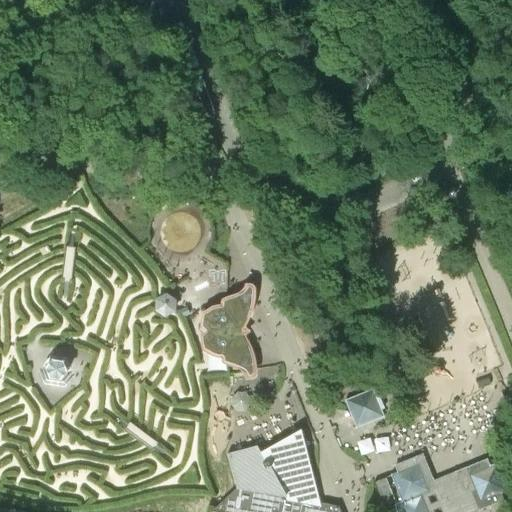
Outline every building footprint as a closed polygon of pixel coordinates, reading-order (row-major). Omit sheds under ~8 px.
[(224,299),(221,303),(220,306),(216,308),(210,310),(204,313),(200,318),(200,327),(201,331),(204,333),(203,335),(200,338),(200,343),(202,352),(209,357),(216,359),(221,362),(221,364),(223,367),(230,369),(238,372),(243,376),(245,381),(247,381),(252,381),(256,378),(256,371),(255,362),(252,353),(247,342),(246,340),(246,337),(249,335),(250,334),(250,333),(248,331),(246,330),(245,328),(247,326),(249,321),(252,315),(254,306),(255,303),(255,299),(255,290),(253,287),(249,286),(245,287),(243,290),(240,293),(233,297),(224,299)] [(184,318),(190,315),(186,307),(180,310),(184,318)] [(21,346),(24,357),(33,355),(31,344),(21,346)] [(50,382),(61,383),(67,375),(63,365),(53,364),(46,372),(50,382)] [(384,418),(373,391),(360,396),(344,403),(346,408),(347,410),(356,429),(384,418)] [(340,511),(339,508),(317,504),(314,492),(300,432),(259,455),(257,448),(227,456),(236,489),(212,511),(218,511),(340,511)] [(488,464),(487,461),(433,482),(422,456),(394,467),(395,470),(397,474),(391,476),(402,503),(394,506),(396,511),(445,511),(439,497),(454,491),(464,487),(474,511),(478,511),(496,505),(510,499),(507,492),(502,478),(496,464),(489,467),(488,464)]
